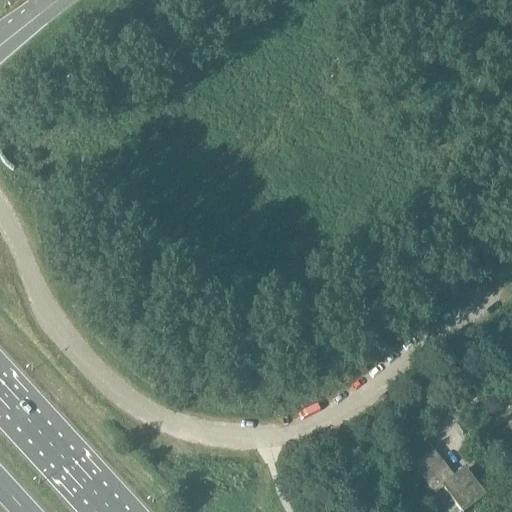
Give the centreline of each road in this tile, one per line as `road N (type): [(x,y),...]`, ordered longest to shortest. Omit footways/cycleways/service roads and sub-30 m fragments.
road 1 (residential): [(0,212),(67,346),(120,395),(182,430),(270,437),(309,426),(496,293)]
road 2 (trunk): [(110,511),(0,391)]
